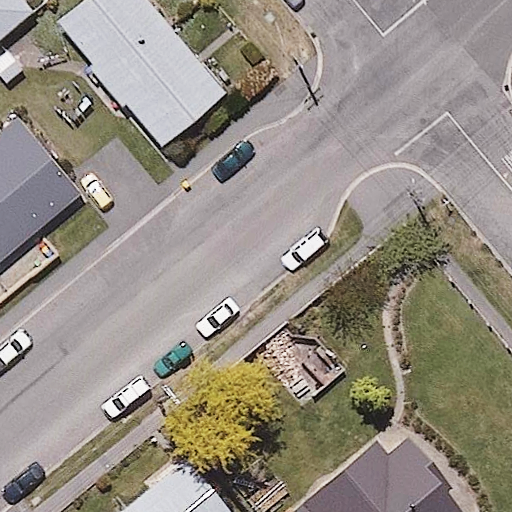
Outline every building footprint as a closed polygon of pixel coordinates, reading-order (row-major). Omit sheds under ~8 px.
[(0,0),(0,28),(35,1),(34,0),(0,0)] [(68,0),(52,14),(154,138),(224,81),(158,0),(68,0)] [(0,311),(64,257),(35,222),(90,175),(25,100),(0,121),(0,311)] [(402,439),(380,458),(370,445),(302,501),(310,511),(454,511),(434,486),(438,483),(402,439)] [(231,511),(188,456),(115,511),(231,511)]
